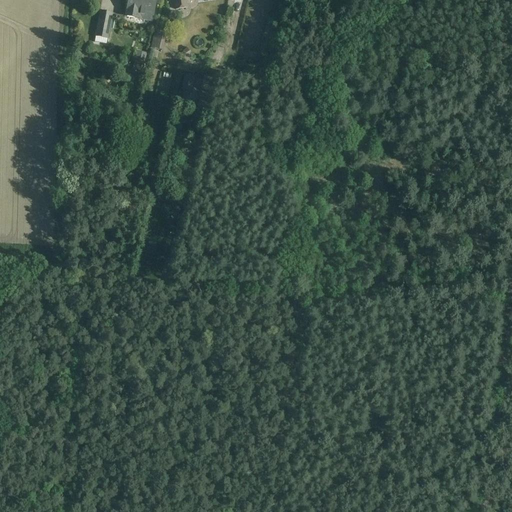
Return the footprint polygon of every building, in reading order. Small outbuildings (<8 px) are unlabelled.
[(157,0),(128,0),(127,10),(128,10),(127,17),(136,19),(153,22),(157,0)] [(174,0),(176,10),(188,8),(186,0),(174,0)] [(109,33),(110,24),(112,14),(100,12),(98,22),(95,37),(108,40),(109,33)] [(155,31),(150,48),(162,51),(166,34),(155,31)] [(132,70),(142,73),(145,61),(135,58),(132,70)] [(194,77),(183,75),(179,91),(190,94),(194,77)] [(202,84),(212,86),(213,79),(204,77),(202,84)] [(206,119),(214,90),(203,87),(196,111),(199,112),(198,117),(206,119)] [(168,146),(178,149),(181,141),(171,138),(168,146)] [(167,155),(178,159),(180,152),(169,148),(167,155)] [(147,166),(143,186),(154,188),(158,169),(147,166)]
